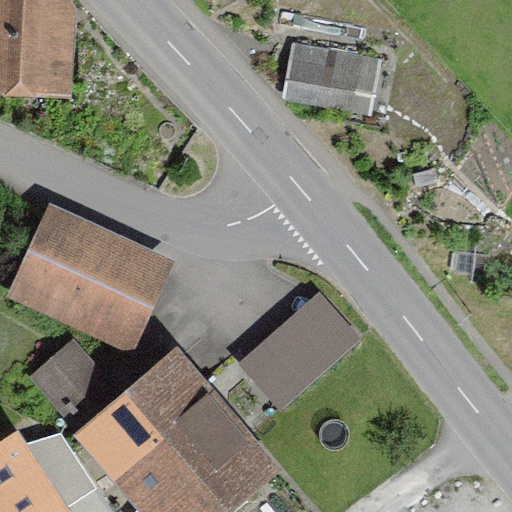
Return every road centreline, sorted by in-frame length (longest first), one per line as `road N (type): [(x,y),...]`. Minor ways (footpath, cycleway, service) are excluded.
road 1 (unclassified): [(0,142),(192,225),(238,222),(300,188)]
road 2 (unclassified): [(300,188),(488,425)]
road 3 (unclassified): [(127,0),(300,188)]
road 4 (residential): [(372,511),(488,425)]
